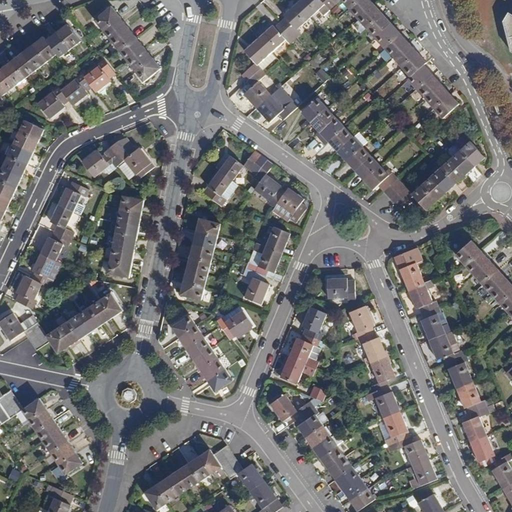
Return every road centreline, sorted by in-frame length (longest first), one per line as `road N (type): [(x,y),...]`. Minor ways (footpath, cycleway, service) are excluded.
road 1 (residential): [(481,511),(370,251)]
road 2 (residential): [(191,108),(161,106),(64,149),(0,279)]
road 3 (residential): [(135,373),(191,108)]
road 4 (residential): [(503,194),(502,160),(422,0)]
road 5 (residential): [(323,233),(240,417)]
road 6 (residential): [(328,196),(237,123),(191,108)]
road 7 (residential): [(503,194),(412,237),(381,237)]
